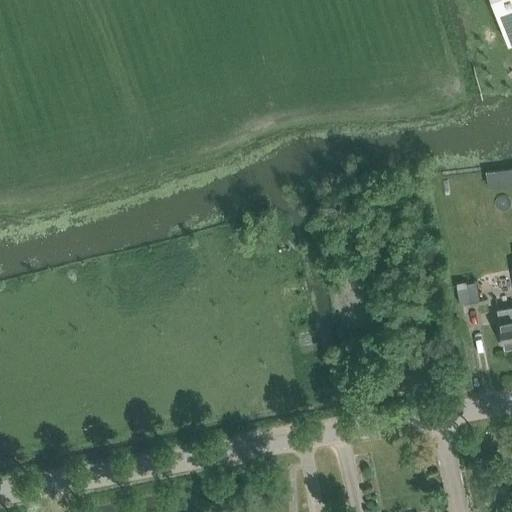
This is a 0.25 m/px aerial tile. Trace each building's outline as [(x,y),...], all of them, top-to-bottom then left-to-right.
[(511,0),(495,0),(509,42),(511,40),(511,0)] [(481,301),(477,280),(458,283),(461,304),(481,301)] [(500,322),(505,348),(511,347),(511,306),(498,309),(501,322),(500,322)] [(445,353),(465,349),(459,321),(439,325),(445,353)] [(400,392),(436,384),(430,354),(393,361),(400,392)]
